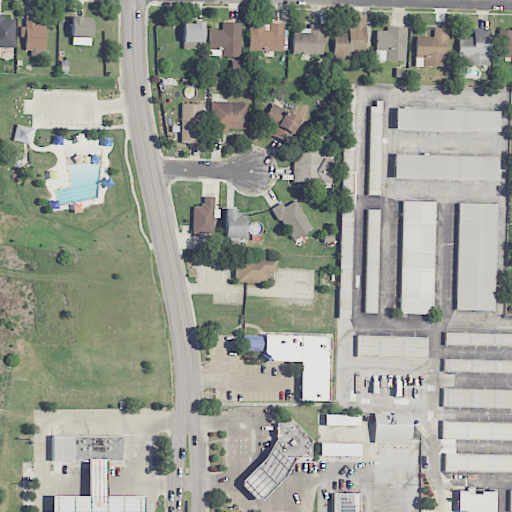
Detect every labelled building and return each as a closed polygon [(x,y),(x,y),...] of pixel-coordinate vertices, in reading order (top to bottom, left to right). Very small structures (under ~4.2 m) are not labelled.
[(0,58),(11,58),(11,48),(15,48),(15,19),(3,19),(3,15),(0,14),(0,58)] [(365,56),(365,15),(349,14),(349,34),(333,33),(333,60),(349,61),(349,55),(365,56)] [(46,26),(35,26),(35,16),(25,16),(25,51),(45,52),(46,26)] [(92,19),(71,18),(71,45),(91,46),(92,19)] [(183,22),(182,42),(203,43),(204,23),(183,22)] [(209,30),(209,56),(241,56),(240,23),(221,23),(221,30),(209,30)] [(248,51),(283,51),(283,24),(249,24),(248,51)] [(309,29),(293,29),(292,54),(322,55),(323,25),(310,25),(309,29)] [(448,29),(433,28),(433,37),(416,37),(415,64),(447,65),(448,29)] [(490,65),(491,29),(473,29),(473,37),(458,37),(458,58),(466,58),(466,65),(490,65)] [(511,30),(499,31),(499,58),(511,58),(511,30)] [(355,89),(345,88),(344,140),(355,140),(355,89)] [(382,101),(369,101),(368,195),(381,195),(382,101)] [(228,129),(247,129),(247,103),(212,102),(211,134),(228,134),(228,129)] [(203,105),(181,104),(180,143),(202,143),(203,105)] [(275,128),(272,135),(289,143),(300,118),(270,105),(263,123),(275,128)] [(395,130),(498,132),(499,110),(395,108),(395,130)] [(16,142),(31,145),(34,128),(19,126),(16,142)] [(353,147),(341,147),(339,318),(351,318),(353,147)] [(293,183),(331,184),(331,160),(323,160),(323,151),(293,151),(293,183)] [(497,181),(498,156),(394,154),(393,179),(497,181)] [(213,234),(214,197),(204,197),(203,206),(193,205),(192,234),(213,234)] [(291,241),(312,229),(295,201),(284,207),(281,203),(272,208),(291,241)] [(435,201),(401,201),(400,314),(434,314),(435,201)] [(456,310),(495,311),(496,204),(457,203),(456,310)] [(245,239),(245,216),(237,216),(238,209),(225,208),(224,238),(245,239)] [(366,210),(364,313),(377,313),(379,210),(366,210)] [(277,273),(277,257),(236,257),(236,284),(272,284),(272,272),(277,273)] [(511,346),(511,333),(445,333),(444,346),(511,346)] [(263,351),(242,351),(243,339),(260,339),(260,334),(331,336),(329,402),(300,401),(301,361),(271,361),(263,351)] [(356,358),(428,358),(428,336),(356,336),(356,358)] [(511,359),(443,359),(443,373),(511,373),(511,359)] [(511,408),(511,389),(442,389),(442,408),(511,408)] [(359,414),(325,413),(325,426),(359,427),(359,414)] [(412,413),(373,413),(373,444),(412,444),(412,413)] [(511,421),(442,421),(441,441),(511,440),(511,421)] [(277,423),(295,423),(311,439),(311,458),(293,458),(285,458),(277,449),(277,440),(277,423)] [(52,461),(52,436),(122,436),(121,461),(107,461),(88,461),(52,461)] [(277,440),(277,449),(285,458),(293,458),(293,460),(280,481),(261,500),(256,500),(242,486),(242,480),(264,458),(275,440),(277,440)] [(319,455),(360,455),(360,443),(319,443),(319,455)] [(511,473),(511,453),(444,453),(444,473),(511,473)] [(88,496),(88,461),(107,461),(106,494),(144,494),(144,511),(51,511),(51,496),(88,496)] [(496,511),(496,491),(456,491),(456,511),(496,511)] [(360,511),(360,493),(332,493),(332,511),(360,511)]
